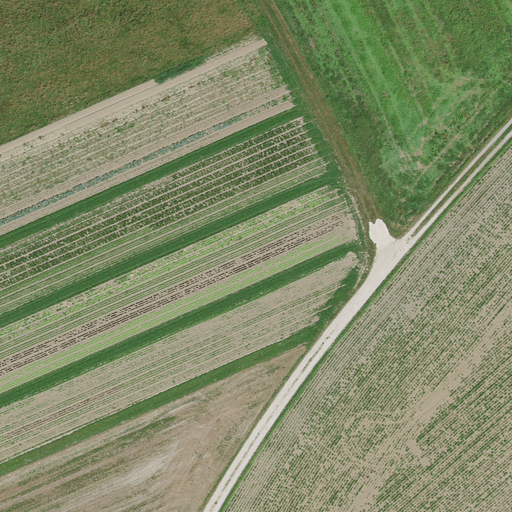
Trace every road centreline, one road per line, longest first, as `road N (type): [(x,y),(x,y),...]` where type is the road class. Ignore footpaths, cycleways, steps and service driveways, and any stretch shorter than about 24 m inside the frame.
road 1 (track): [(216,511),(346,319),(511,137)]
road 2 (track): [(252,0),(389,273)]
